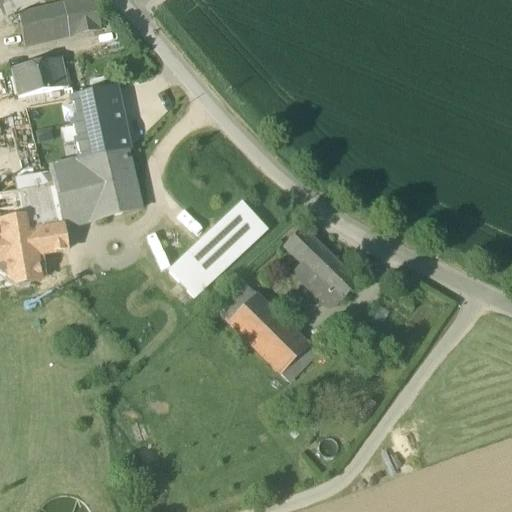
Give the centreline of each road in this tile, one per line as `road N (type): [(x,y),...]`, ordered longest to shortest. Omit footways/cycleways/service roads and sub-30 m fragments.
road 1 (residential): [(117,0),(284,187),(511,307)]
road 2 (track): [(256,511),(338,483),(481,294)]
